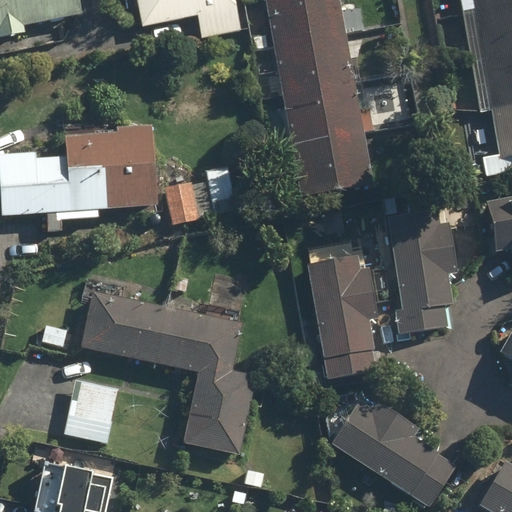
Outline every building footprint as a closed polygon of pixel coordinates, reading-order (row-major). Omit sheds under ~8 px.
[(0,0),(0,30),(8,29),(9,37),(32,33),(31,25),(86,15),(83,0),(0,0)] [(204,40),(246,31),(239,0),(139,0),(145,29),(199,17),(204,40)] [(373,173),(341,0),(268,0),(303,186),(373,173)] [(511,0),(463,0),(482,111),(497,109),(505,157),(511,155),(511,0)] [(68,147),(0,152),(0,157),(5,214),(46,211),(47,230),(66,229),(65,215),(161,207),(154,124),(67,131),(68,147)] [(242,212),(232,167),(208,172),(210,181),(167,190),(174,226),(242,212)] [(511,199),(494,203),(502,254),(511,251),(511,199)] [(399,310),(403,335),(460,325),(450,271),(461,269),(453,221),(392,232),(406,309),(399,310)] [(363,270),(360,256),(311,265),(332,380),(382,371),(372,319),(382,317),(373,268),(363,270)] [(187,443),(244,455),(260,376),(232,370),(242,321),(95,292),(83,349),(201,373),(187,443)] [(511,384),(511,339),(494,367),(511,379),(511,383),(511,384)] [(120,387),(80,379),(67,435),(107,444),(120,387)] [(417,439),(422,430),(382,403),(377,412),(362,402),(335,443),(431,508),(459,467),(417,439)] [(110,511),(117,476),(49,463),(40,511),(110,511)] [(511,511),(511,464),(509,463),(484,504),(497,511),(511,511)]
